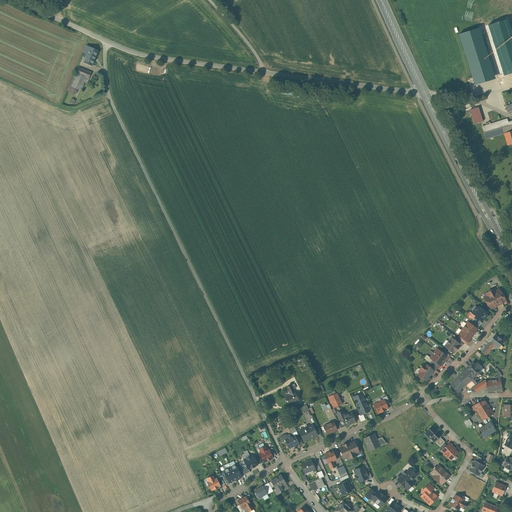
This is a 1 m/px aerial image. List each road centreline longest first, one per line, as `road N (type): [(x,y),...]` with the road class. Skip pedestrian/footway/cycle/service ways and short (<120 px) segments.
road 1 (unclassified): [(104,40),(109,99),(251,391)]
road 2 (unclassified): [(104,40),(148,56),(422,93)]
road 3 (residential): [(418,396),(284,461)]
road 4 (primary): [(422,93),(490,223)]
road 5 (residential): [(423,403),(468,454),(437,511)]
road 6 (residential): [(511,305),(418,396)]
